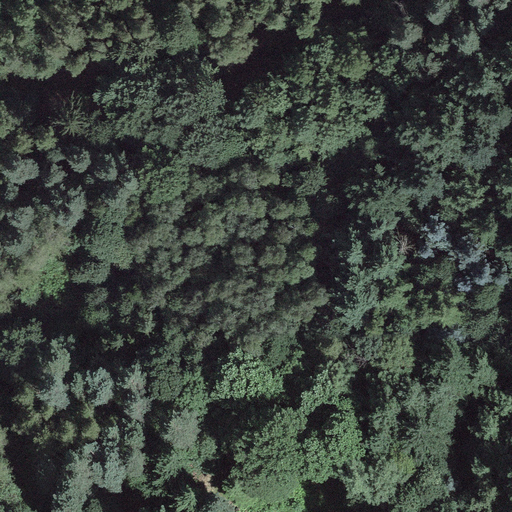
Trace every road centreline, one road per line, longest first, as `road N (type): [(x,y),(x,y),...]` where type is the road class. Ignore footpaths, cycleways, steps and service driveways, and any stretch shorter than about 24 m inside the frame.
road 1 (track): [(418,0),(237,49),(0,73)]
road 2 (track): [(388,511),(440,458),(511,414)]
